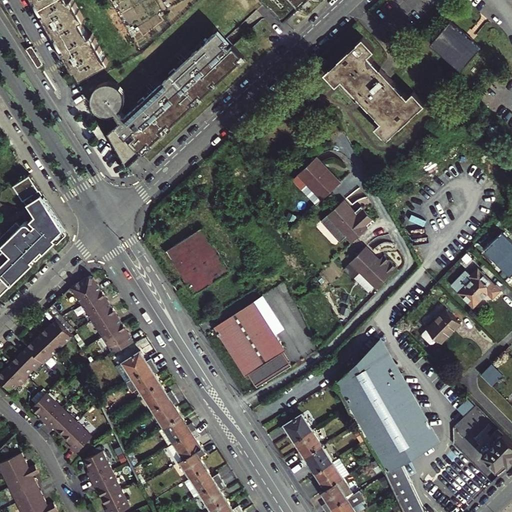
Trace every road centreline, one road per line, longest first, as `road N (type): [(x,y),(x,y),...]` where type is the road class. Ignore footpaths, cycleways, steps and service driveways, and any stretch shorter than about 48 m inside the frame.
road 1 (tertiary): [(296,511),(117,216)]
road 2 (tertiary): [(97,236),(287,511)]
road 3 (residential): [(352,0),(117,216)]
road 4 (tertiary): [(117,216),(0,24)]
road 5 (tertiary): [(0,87),(97,236)]
road 6 (residential): [(97,236),(0,328)]
road 7 (residential): [(75,511),(46,452),(0,404)]
